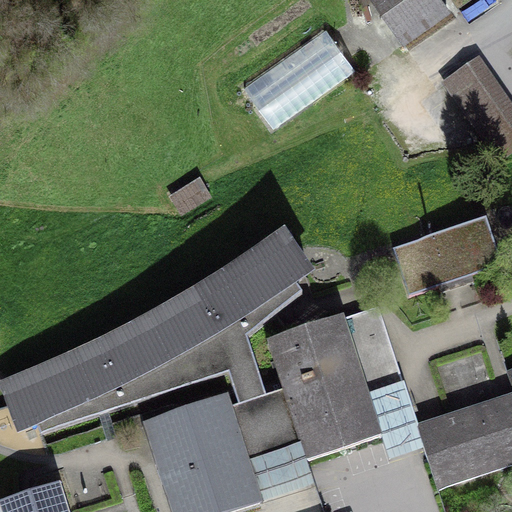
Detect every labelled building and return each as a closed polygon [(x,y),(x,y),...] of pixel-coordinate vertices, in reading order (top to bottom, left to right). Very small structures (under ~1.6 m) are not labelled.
[(371,0),(372,0),(403,44),(452,9),(444,0),(371,0)] [(326,28),(242,85),(272,129),(356,70),(326,28)] [(511,154),(511,103),(480,57),(441,83),(497,164),(511,154)] [(168,198),(180,218),(212,198),(200,179),(168,198)] [(391,251),(408,299),(439,288),(441,294),(474,283),(471,277),(503,266),(486,218),(391,251)] [(235,511),(261,503),(250,462),(275,454),(301,446),(307,464),(382,437),(371,404),(344,319),(266,343),(282,392),(266,397),(247,340),(281,314),(303,297),(297,289),(315,277),(285,233),(213,281),(164,310),(121,332),(74,354),(40,369),(0,384),(0,390),(17,436),(36,428),(40,437),(228,376),(238,408),(231,409),(228,398),(142,425),(170,511),(235,511)] [(511,396),(416,427),(437,493),(511,469),(511,371),(506,373),(511,392),(511,396)] [(104,502),(94,473),(66,483),(77,511),(104,502)] [(68,511),(60,486),(0,505),(0,511),(68,511)]
